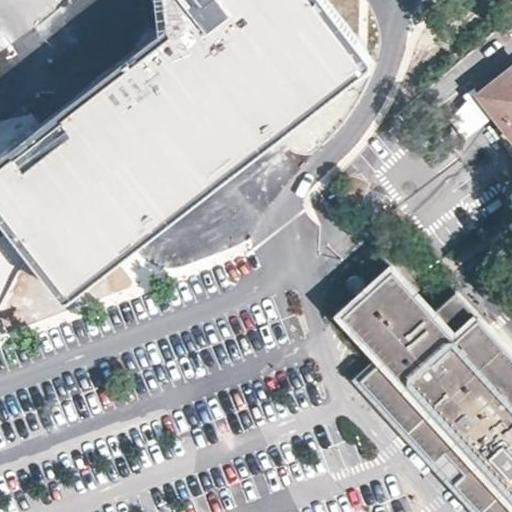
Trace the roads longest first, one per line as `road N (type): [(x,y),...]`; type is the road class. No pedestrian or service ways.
road 1 (residential): [(288,284),(277,204),(343,147),(391,69),(391,0)]
road 2 (residential): [(0,118),(25,108),(35,49),(17,0)]
